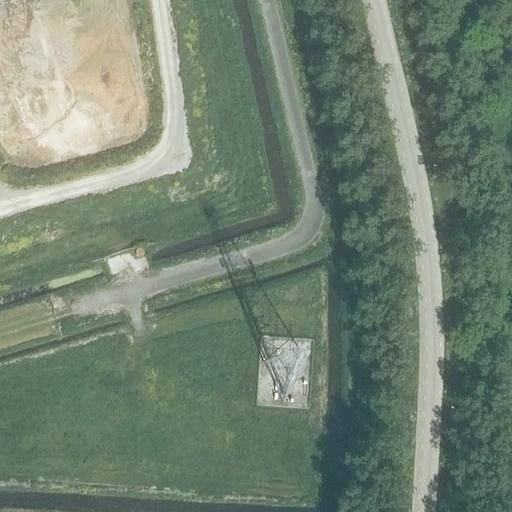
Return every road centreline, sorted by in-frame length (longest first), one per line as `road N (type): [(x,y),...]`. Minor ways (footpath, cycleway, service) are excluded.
road 1 (tertiary): [(423,511),(431,306),(420,206),(373,0)]
road 2 (unclassified): [(80,307),(292,245),(307,221),(305,175),(264,0)]
